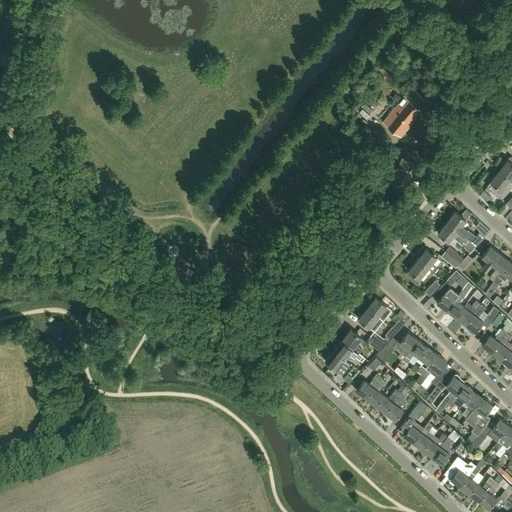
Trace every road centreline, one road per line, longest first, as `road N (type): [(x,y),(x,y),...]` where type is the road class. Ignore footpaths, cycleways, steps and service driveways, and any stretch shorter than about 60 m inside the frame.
road 1 (residential): [(455,511),(299,359),(312,332),(376,264)]
road 2 (residential): [(511,397),(376,264)]
